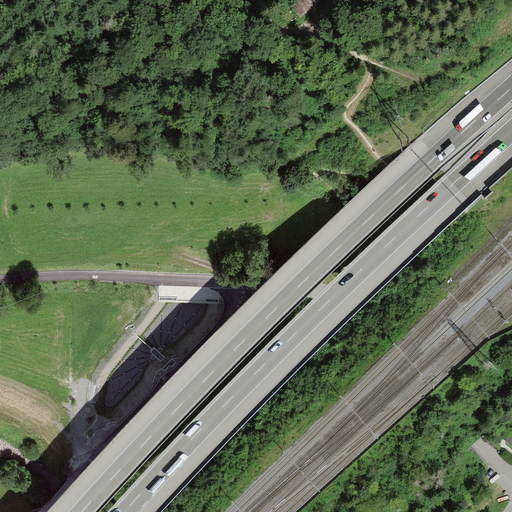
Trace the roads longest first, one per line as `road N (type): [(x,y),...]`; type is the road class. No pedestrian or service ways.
road 1 (motorway): [(511,87),(302,282),(81,511)]
road 2 (tertiary): [(0,279),(80,275),(312,290),(354,312),(511,471)]
road 3 (motorway): [(124,511),(325,304),(511,130)]
road 4 (track): [(246,282),(237,307),(42,511)]
road 5 (track): [(197,0),(284,31),(302,28),(334,0)]
road 6 (track): [(302,28),(417,80)]
